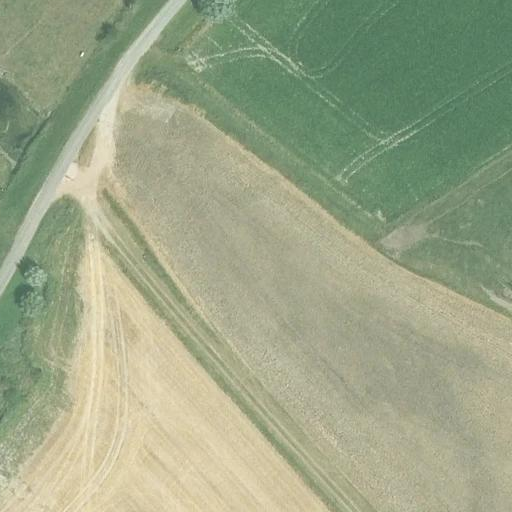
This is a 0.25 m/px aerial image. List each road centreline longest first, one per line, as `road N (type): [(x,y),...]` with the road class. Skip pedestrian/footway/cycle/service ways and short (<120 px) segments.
road 1 (track): [(358,511),(58,171)]
road 2 (unclassified): [(178,0),(90,114),(0,286)]
